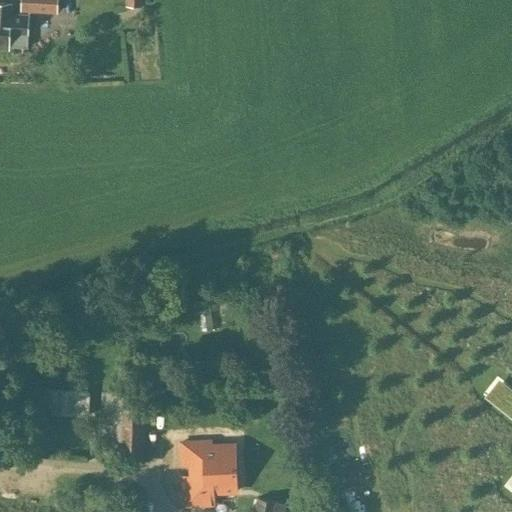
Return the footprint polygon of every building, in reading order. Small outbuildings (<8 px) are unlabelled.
[(21,0),(21,11),(58,13),(58,0),(21,0)] [(10,14),(11,4),(0,3),(0,49),(9,50),(9,48),(28,49),(29,15),(10,14)] [(511,389),(506,385),(493,402),(511,418),(511,389)] [(88,391),(40,389),(39,414),(87,416),(88,391)] [(146,409),(129,408),(130,393),(102,392),(99,457),(144,458),(146,409)] [(182,437),(185,506),(211,505),(210,494),(243,493),(240,435),(182,437)] [(289,511),(291,506),(257,498),(253,511),(289,511)]
